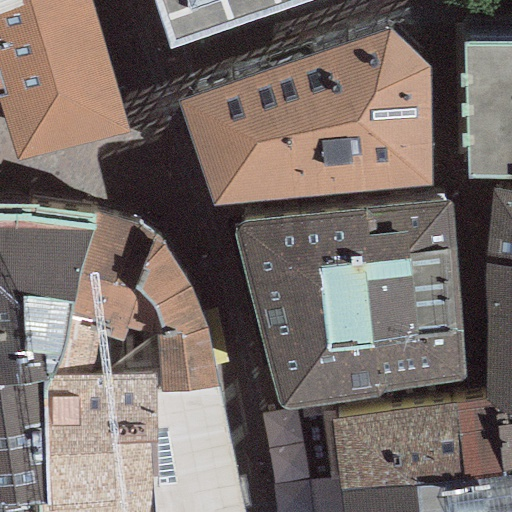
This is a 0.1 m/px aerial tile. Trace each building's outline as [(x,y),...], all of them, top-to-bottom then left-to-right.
[(0,110),(2,117),(15,159),(128,132),(88,0),(0,0),(0,85),(2,93),(0,93),(0,110)] [(152,0),(168,47),(305,0),(152,0)] [(428,70),(390,29),(174,104),(212,206),(431,186),(428,70)] [(511,42),(463,44),(467,181),(511,180),(511,42)] [(511,268),(511,191),(493,189),(484,264),(511,268)] [(233,229),(232,235),(278,406),(282,410),(288,412),(377,398),(380,395),(382,393),(465,383),(451,200),(242,221),(235,224),(233,229)] [(0,206),(0,511),(37,511),(37,507),(48,506),(43,377),(53,376),(95,215),(35,207),(0,206)] [(154,394),(158,394),(218,385),(205,328),(188,287),(165,246),(153,234),(139,223),(95,215),(53,376),(153,376),(154,394)] [(511,268),(484,264),(484,399),(483,415),(506,414),(507,426),(511,425),(511,268)] [(37,507),(37,511),(153,511),(151,478),(157,478),(154,394),(153,376),(53,376),(43,377),(48,506),(37,507)] [(151,478),(153,511),(242,511),(218,385),(158,394),(154,394),(157,478),(151,478)] [(483,415),(484,399),(332,423),(341,511),(511,511),(511,425),(507,426),(506,414),(483,415)]
